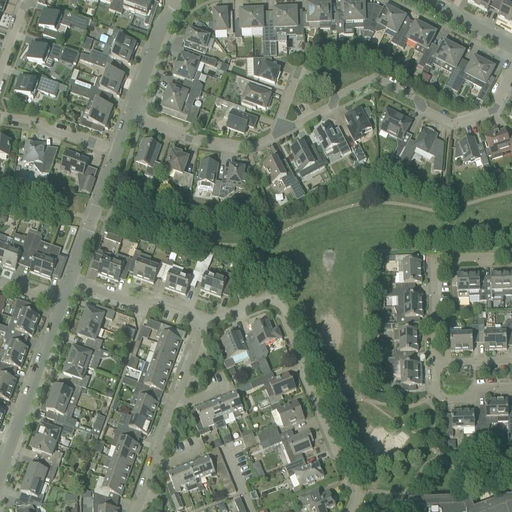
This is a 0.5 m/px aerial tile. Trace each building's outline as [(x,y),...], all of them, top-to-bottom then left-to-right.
[(99,0),(99,1),(110,5),(108,11),(115,13),(119,2),(114,0),(99,0)] [(126,0),(125,4),(119,2),(115,13),(121,15),(123,10),(135,14),(139,0),(126,0)] [(139,0),(135,14),(146,18),(144,24),(150,26),(157,8),(151,6),(153,0),(152,0),(139,0)] [(342,15),(336,15),(337,34),(344,33),(344,30),(353,30),(353,23),(352,0),(342,3),(342,4),(342,15)] [(369,32),(373,14),(364,14),(364,3),(363,3),(364,2),(352,0),(353,23),(354,29),(363,29),(363,32),(369,32)] [(493,0),(495,0),(499,2),(500,0),(480,0),(477,8),(487,13),(493,0)] [(497,18),(507,23),(511,13),(511,0),(500,0),(499,2),(504,5),(497,18)] [(330,34),(337,34),(336,15),(330,16),(330,4),(329,2),(330,2),(330,1),(319,4),(319,24),(319,31),(330,30),(330,34)] [(319,24),(319,4),(307,2),(307,3),(308,3),(307,5),(308,14),(302,14),(303,21),(303,30),(309,29),(309,24),(319,24)] [(386,30),(396,13),(387,5),(386,6),(387,6),(385,8),(380,18),(373,14),(369,32),(373,35),(378,26),(386,30)] [(286,35),(285,9),(273,7),(273,8),(274,8),(274,10),(274,22),(268,22),(269,43),(286,43),(286,37),(286,35)] [(303,21),(296,21),(296,20),(296,10),(295,7),(296,7),(285,9),(286,35),(286,37),(296,37),(304,37),(303,30),(303,21)] [(241,31),(252,31),(251,8),(240,11),(240,12),(240,22),(234,22),(235,40),(241,40),(241,31)] [(262,44),(269,43),(268,22),(262,23),(262,11),(262,10),(251,8),(252,31),(262,30),(262,44)] [(214,22),(214,23),(209,23),(209,29),(215,29),(215,33),(226,32),(226,35),(233,35),(232,22),(226,22),(226,12),(225,10),(226,10),(226,9),(211,13),(214,22)] [(69,29),(72,22),(78,25),(80,18),(62,12),(60,18),(41,11),(39,25),(38,27),(44,30),(43,37),(56,41),(59,34),(57,34),(60,25),(69,29)] [(407,16),(396,13),(386,30),(396,35),(391,44),(397,47),(404,33),(406,29),(401,27),(405,18),(406,16),(407,16)] [(409,36),(404,33),(397,47),(403,50),(408,41),(416,46),(417,46),(427,26),(416,23),(416,24),(409,36)] [(428,49),(431,43),(435,34),(435,33),(427,26),(417,46),(416,46),(413,52),(418,54),(421,48),(426,51),(427,51),(428,49)] [(193,52),(202,55),(205,56),(207,50),(204,49),(208,38),(198,35),(198,34),(190,29),(182,42),(183,42),(183,41),(185,43),(195,46),(193,52)] [(114,49),(113,49),(132,56),(138,46),(137,45),(137,46),(135,45),(126,41),(124,41),(126,35),(114,31),(110,40),(108,39),(106,46),(114,49)] [(445,65),(455,45),(444,42),(444,43),(438,54),(433,52),(426,66),(431,69),(433,66),(442,70),(445,65)] [(62,49),(60,48),(50,45),(48,51),(32,45),(30,45),(29,44),(27,58),(27,60),(45,67),(48,58),(57,62),(58,60),(62,49)] [(455,45),(445,65),(455,70),(464,53),(464,52),(455,45)] [(62,49),(58,60),(72,66),(73,65),(75,66),(79,55),(62,49)] [(131,67),(132,56),(113,49),(110,59),(128,66),(130,66),(131,67)] [(426,66),(433,52),(428,49),(427,51),(426,51),(418,67),(424,70),(426,66)] [(95,60),(104,63),(106,57),(92,51),(89,58),(95,60)] [(93,66),(95,60),(89,58),(82,55),(80,61),(93,66)] [(217,63),(197,55),(195,61),(181,56),(180,56),(174,65),(195,73),(198,63),(215,69),(217,63)] [(465,76),(475,81),(484,63),(475,56),(476,57),(474,59),(465,76)] [(267,60),(253,60),(253,78),(274,85),(276,82),(277,82),(280,75),(278,74),(280,70),(267,66),(267,60)] [(485,98),(494,81),(489,78),(494,69),(494,67),(495,67),(495,66),(484,63),(475,81),(472,86),(481,90),(479,95),(485,98)] [(182,86),(200,93),(202,87),(198,83),(201,75),(195,73),(174,65),(173,76),(173,77),(184,81),(182,86)] [(121,88),(127,78),(126,77),(126,78),(124,77),(106,70),(102,80),(102,81),(121,88)] [(420,81),(428,85),(432,78),(424,73),(420,81)] [(451,90),(458,77),(452,74),(445,87),(446,88),(443,93),(449,95),(451,90)] [(15,91),(14,102),(26,103),(27,98),(33,100),(36,91),(46,95),(55,98),(60,86),(48,81),(38,78),(36,84),(20,78),(18,78),(18,77),(17,77),(15,91)] [(458,77),(451,90),(458,94),(465,80),(458,77)] [(263,88),(239,79),(235,78),(237,85),(242,97),(241,105),(246,107),(255,110),(256,107),(265,111),(266,109),(267,109),(270,103),(267,102),(268,99),(269,100),(270,97),(261,93),(263,88)] [(119,99),(121,88),(102,81),(102,80),(97,79),(94,89),(98,90),(97,95),(109,99),(110,95),(116,98),(118,98),(119,99)] [(73,88),(83,92),(85,86),(75,82),(73,88)] [(200,93),(182,86),(182,87),(183,87),(181,92),(169,88),(168,88),(162,97),(183,104),(192,107),(194,102),(197,99),(198,100),(201,93),(200,93)] [(81,98),(83,92),(73,88),(70,94),(81,98)] [(194,126),(199,110),(192,107),(183,104),(162,97),(161,108),(162,108),(161,108),(173,113),(171,118),(186,123),(194,126)] [(223,102),(216,99),(213,106),(220,109),(223,102)] [(94,102),(90,113),(109,120),(115,110),(114,109),(114,110),(112,109),(94,102)] [(247,117),(234,112),(236,107),(229,104),(226,111),(227,111),(224,119),(230,121),(227,129),(244,135),(247,127),(253,129),(257,120),(247,117)] [(108,131),(109,120),(90,113),(85,110),(81,120),(79,127),(91,131),(93,125),(105,130),(107,130),(108,131)] [(352,138),(355,144),(365,139),(364,137),(372,132),(367,121),(371,119),(369,117),(371,116),(368,110),(366,111),(366,110),(361,112),(361,111),(358,112),(357,110),(351,113),(352,115),(348,117),(349,119),(346,121),(349,128),(347,129),(352,138)] [(402,142),(407,132),(411,123),(403,119),(403,120),(397,117),(398,116),(386,110),(382,118),(386,120),(380,131),(402,142)] [(336,147),(342,158),(351,153),(343,139),(337,142),(329,127),(322,131),(320,129),(315,132),(315,134),(314,135),(324,153),(336,147)] [(435,153),(436,141),(435,140),(437,136),(434,135),(433,132),(429,130),(426,130),(423,129),(421,133),(420,132),(419,134),(420,134),(415,144),(410,141),(406,148),(399,161),(398,164),(406,168),(416,149),(434,158),(433,172),(442,173),(443,154),(435,153)] [(511,140),(509,137),(507,138),(505,132),(498,134),(498,132),(485,136),(487,143),(485,144),(487,150),(485,150),(487,158),(491,156),(492,160),(502,157),(501,152),(510,149),(510,147),(511,146),(511,140)] [(0,156),(8,157),(10,141),(0,139),(0,156)] [(484,154),(479,156),(474,139),(458,144),(459,146),(455,147),(455,160),(463,158),(465,164),(480,160),(482,167),(488,165),(484,154)] [(137,159),(135,164),(144,167),(147,168),(144,177),(155,181),(161,166),(154,163),(160,147),(143,141),(142,143),(141,143),(139,148),(141,149),(137,159)] [(311,160),(303,144),(302,145),(300,143),(293,147),(294,149),(290,151),(296,162),(294,162),(300,173),(308,169),(312,175),(325,168),(318,156),(311,160)] [(40,175),(43,175),(49,176),(53,164),(45,163),(47,153),(44,152),(45,146),(26,144),(26,147),(23,149),(25,153),(24,162),(33,164),(33,166),(40,175)] [(399,161),(406,148),(399,144),(392,158),(399,161)] [(351,149),(359,164),(367,160),(359,146),(351,149)] [(83,177),(89,161),(76,157),(77,155),(66,152),(60,169),(83,177)] [(172,153),(166,170),(175,173),(174,178),(180,180),(178,187),(191,192),(193,177),(183,174),(188,159),(181,157),(181,155),(174,152),(174,154),(172,153)] [(272,184),(279,181),(281,182),(285,190),(297,184),(295,180),(290,171),(284,174),(281,167),(278,167),(279,164),(276,159),(263,166),(272,184)] [(219,200),(222,183),(215,182),(217,165),(201,163),(198,183),(197,191),(212,193),(212,198),(219,199),(219,200)] [(227,184),(222,183),(219,200),(223,200),(234,192),(235,188),(244,190),(246,178),(243,177),(244,169),(230,167),(227,184)] [(89,195),(95,180),(87,178),(82,192),(89,195)] [(107,232),(104,237),(121,244),(123,239),(107,232)] [(10,248),(3,267),(15,271),(22,251),(29,254),(31,250),(35,237),(28,234),(24,247),(12,243),(10,248)] [(0,236),(0,267),(1,268),(2,267),(3,267),(10,248),(4,246),(6,238),(0,236)] [(42,239),(35,237),(31,250),(37,252),(35,257),(29,273),(40,277),(49,253),(38,250),(42,239)] [(97,276),(107,279),(113,263),(114,263),(116,257),(108,254),(108,255),(105,254),(106,252),(98,249),(93,263),(101,265),(97,276)] [(143,281),(149,265),(151,259),(141,255),(141,254),(135,252),(132,261),(131,265),(136,267),(132,278),(143,281)] [(58,257),(49,253),(40,277),(50,281),(54,270),(62,272),(67,259),(59,256),(58,257)] [(398,274),(403,274),(421,273),(424,273),(423,263),(421,263),(421,262),(409,262),(409,257),(395,257),(395,263),(398,263),(398,274)] [(127,274),(131,265),(132,261),(126,259),(123,266),(114,263),(113,263),(107,279),(118,283),(122,272),(127,274)] [(159,269),(149,265),(143,281),(153,285),(157,276),(159,269)] [(200,291),(210,295),(216,279),(206,275),(209,267),(203,265),(200,275),(198,279),(203,281),(200,291)] [(503,297),(502,271),(492,272),(492,275),(491,275),(491,285),(485,285),(486,302),(494,302),(493,299),(495,298),(503,297)] [(511,274),(511,271),(502,271),(503,297),(510,297),(511,298),(511,274)] [(164,289),(175,293),(181,276),(170,273),(168,280),(164,289)] [(194,289),(198,279),(200,275),(194,273),(191,280),(181,276),(175,293),(185,297),(189,287),(194,289)] [(421,284),(421,273),(403,274),(404,285),(421,284)] [(469,300),(469,298),(468,276),(468,273),(458,273),(458,276),(457,276),(457,289),(451,289),(452,303),(458,303),(458,300),(469,300)] [(480,302),(481,302),(486,302),(485,285),(480,286),(479,276),(478,276),(478,273),(468,273),(468,276),(469,298),(480,298),(480,302)] [(232,290),(237,277),(229,275),(226,282),(216,279),(210,295),(221,299),(225,288),(232,290)] [(397,298),(397,308),(422,307),(422,296),(400,297),(400,291),(396,291),(383,291),(384,298),(397,298)] [(39,317),(29,313),(31,306),(17,301),(15,309),(23,312),(19,321),(36,327),(39,317)] [(422,318),(422,307),(397,308),(394,308),(394,309),(397,316),(397,325),(406,325),(412,325),(412,319),(422,318)] [(112,322),(115,313),(101,308),(98,314),(87,310),(86,312),(84,312),(82,317),(84,317),(82,323),(99,329),(103,319),(112,322)] [(32,338),(36,327),(19,321),(12,319),(6,335),(19,340),(21,334),(32,338)] [(495,351),(495,333),(494,333),(494,328),(484,329),(484,326),(483,326),(483,320),(478,320),(478,326),(478,340),(484,340),(484,351),(495,351)] [(146,328),(145,328),(146,329),(158,333),(161,325),(148,321),(146,328)] [(247,336),(248,339),(250,346),(257,362),(265,359),(260,347),(275,340),(276,342),(281,339),(277,329),(272,331),(268,321),(251,328),(253,333),(247,336)] [(99,329),(82,323),(77,337),(87,340),(85,346),(98,351),(99,351),(102,343),(95,340),(99,329)] [(161,339),(159,345),(178,351),(181,341),(172,337),(174,330),(161,325),(158,333),(156,338),(161,339)] [(419,341),(419,330),(406,331),(406,325),(397,325),(391,325),(391,331),(393,331),(393,342),(399,342),(417,341),(419,341)] [(495,333),(495,351),(507,351),(506,339),(511,338),(511,335),(511,325),(506,325),(498,333),(495,333)] [(461,334),(461,352),(473,352),(472,340),(478,340),(478,326),(472,326),(472,334),(461,334)] [(123,327),(120,336),(132,341),(136,332),(123,327)] [(461,352),(461,334),(461,329),(450,330),(450,328),(444,328),(444,335),(450,335),(450,353),(461,352)] [(251,365),(257,362),(250,346),(248,339),(242,341),(239,334),(221,341),(225,352),(220,354),(226,371),(235,367),(232,359),(246,353),(251,365)] [(28,349),(17,345),(19,340),(6,335),(4,341),(11,344),(8,353),(8,354),(24,360),(28,349)] [(418,353),(417,341),(399,342),(400,353),(418,353)] [(159,345),(155,355),(174,362),(178,351),(159,345)] [(98,351),(85,346),(84,346),(82,352),(73,349),(68,362),(84,368),(87,369),(94,372),(98,369),(102,356),(101,352),(99,351),(98,351)] [(20,370),(24,360),(8,354),(8,353),(0,350),(0,359),(0,360),(0,361),(0,369),(8,372),(10,366),(20,370)] [(155,355),(152,365),(170,372),(174,362),(155,355)] [(135,371),(139,361),(131,358),(127,368),(135,371)] [(84,368),(68,362),(63,375),(72,378),(70,384),(71,385),(85,390),(90,379),(87,378),(84,377),(87,369),(84,368)] [(400,365),(401,376),(422,375),(421,365),(418,365),(418,364),(400,365)] [(167,382),(170,372),(152,365),(148,376),(167,382)] [(0,387),(12,392),(16,381),(6,377),(8,372),(0,369),(0,387)] [(281,396),(296,390),(292,382),(293,382),(292,381),(291,381),(288,375),(268,383),(274,397),(269,399),(272,407),(279,404),(283,402),(281,396)] [(408,393),(408,387),(419,387),(419,386),(421,386),(422,375),(401,376),(401,387),(396,387),(393,387),(393,393),(408,393)] [(163,393),(167,382),(148,376),(146,381),(141,380),(139,380),(138,384),(123,379),(121,385),(136,390),(151,395),(153,390),(163,393)] [(246,394),(266,385),(263,377),(242,386),(246,394)] [(55,387),(50,399),(75,408),(81,393),(85,395),(87,391),(85,390),(71,385),(68,392),(55,387)] [(0,398),(9,402),(12,392),(0,387),(0,398)] [(140,398),(136,408),(155,415),(159,404),(149,401),(151,395),(136,390),(134,396),(140,398)] [(230,395),(225,397),(235,421),(241,418),(239,415),(244,413),(240,404),(236,395),(230,397),(230,395)] [(234,418),(225,397),(221,399),(221,401),(216,403),(224,422),(228,420),(234,418)] [(64,418),(68,406),(50,399),(46,411),(59,416),(57,423),(75,430),(77,422),(64,418)] [(486,419),(497,419),(496,401),(485,401),(486,419)] [(511,426),(511,411),(508,412),(508,401),(496,401),(497,419),(497,423),(508,423),(508,427),(511,426)] [(304,421),(297,402),(281,409),(279,404),(272,407),(270,407),(272,413),(277,411),(279,418),(274,420),(276,425),(277,426),(278,427),(279,427),(280,428),(281,428),(283,427),(284,429),(295,425),(304,421)] [(214,426),(224,422),(216,403),(211,405),(210,403),(205,405),(214,426)] [(200,437),(209,434),(211,433),(208,428),(214,426),(205,405),(201,407),(201,409),(196,411),(199,421),(194,423),(200,437)] [(136,408),(132,418),(151,425),(155,415),(136,408)] [(452,430),(463,430),(463,412),(452,412),(452,423),(446,424),(447,438),(452,438),(452,430)] [(463,412),(463,430),(474,429),(474,422),(474,412),(463,412)] [(134,431),(147,436),(151,425),(132,418),(127,416),(123,427),(119,425),(117,431),(132,437),(134,431)] [(41,426),(36,438),(56,445),(59,437),(65,440),(67,435),(72,437),(75,430),(57,423),(54,422),(54,423),(56,424),(54,430),(41,426)] [(101,426),(95,423),(91,435),(97,437),(101,426)] [(268,441),(279,437),(276,429),(257,437),(260,444),(264,443),(268,441)] [(121,439),(117,450),(136,456),(138,456),(141,448),(139,448),(139,446),(130,442),(132,437),(117,431),(115,437),(119,439),(121,439)] [(301,455),(312,450),(308,442),(312,440),(309,432),(294,438),(291,432),(279,437),(268,441),(271,448),(282,444),(290,465),(303,460),(301,455)] [(253,434),(241,439),(244,444),(255,440),(253,434)] [(58,468),(63,455),(53,451),(56,445),(36,438),(36,440),(34,440),(32,445),(34,446),(32,451),(45,455),(42,462),(41,461),(41,462),(43,463),(58,468)] [(257,446),(255,440),(244,444),(246,450),(257,446)] [(93,453),(97,454),(100,456),(104,445),(97,443),(93,453)] [(220,454),(218,449),(206,453),(209,459),(220,454)] [(132,466),(136,456),(117,450),(113,460),(132,466)] [(222,460),(220,454),(209,459),(211,464),(222,460)] [(217,478),(216,475),(213,470),(211,464),(209,459),(203,461),(202,459),(198,461),(205,479),(211,476),(212,480),(217,478)] [(128,477),(132,466),(113,460),(110,470),(128,477)] [(224,465),(222,460),(211,464),(213,470),(224,465)] [(303,460),(290,465),(284,468),(289,478),(295,475),(300,488),(307,485),(308,486),(314,484),(314,482),(323,478),(318,464),(302,470),(299,462),(303,461),(303,460)] [(194,465),(188,467),(196,486),(200,485),(199,481),(205,479),(198,461),(193,463),(194,465)] [(53,481),(58,468),(43,463),(41,469),(31,466),(29,471),(27,470),(25,476),(27,476),(26,478),(43,484),(45,478),(53,481)] [(227,471),(224,465),(213,470),(216,475),(227,471)] [(196,486),(188,467),(183,469),(182,467),(178,469),(185,487),(188,493),(197,490),(196,486)] [(179,489),(185,487),(178,469),(173,471),(174,473),(168,475),(176,494),(181,492),(179,489)] [(110,470),(106,480),(125,487),(128,477),(110,470)] [(229,477),(227,471),(216,475),(217,478),(218,481),(229,477)] [(231,482),(229,477),(218,481),(220,487),(231,482)] [(30,497),(26,507),(32,507),(41,506),(44,497),(39,496),(43,484),(26,478),(26,479),(24,479),(22,484),(24,485),(21,494),(30,497)] [(121,498),(125,487),(106,480),(104,486),(100,485),(97,485),(94,494),(107,499),(109,494),(121,498)] [(233,488),(231,482),(220,487),(222,492),(233,488)] [(233,488),(222,492),(225,498),(236,493),(233,488)] [(329,492),(322,495),(319,489),(299,498),(303,508),(309,505),(311,511),(314,510),(315,511),(325,511),(326,511),(335,507),(329,492)] [(107,509),(107,499),(94,494),(93,498),(93,511),(118,511),(119,510),(107,509)] [(171,498),(176,511),(183,509),(177,496),(171,498)] [(511,511),(511,497),(495,498),(496,502),(474,510),(471,502),(467,503),(465,499),(409,501),(408,511),(511,511)] [(245,511),(240,499),(234,501),(238,511),(245,511)]
